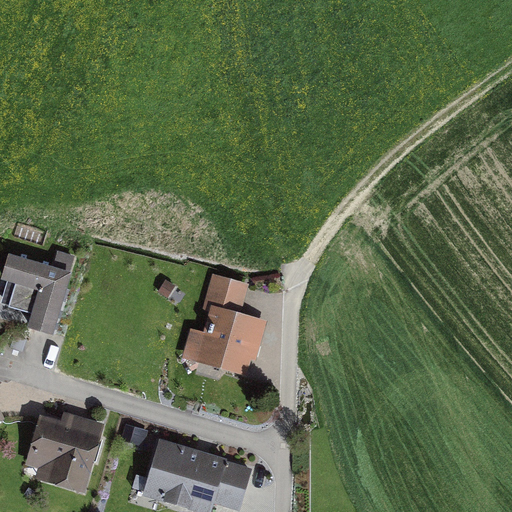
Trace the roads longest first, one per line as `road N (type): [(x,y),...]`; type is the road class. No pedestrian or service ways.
road 1 (track): [(511,70),(374,177),(313,249),(297,282)]
road 2 (residential): [(289,457),(0,378)]
road 3 (residential): [(289,457),(297,282)]
